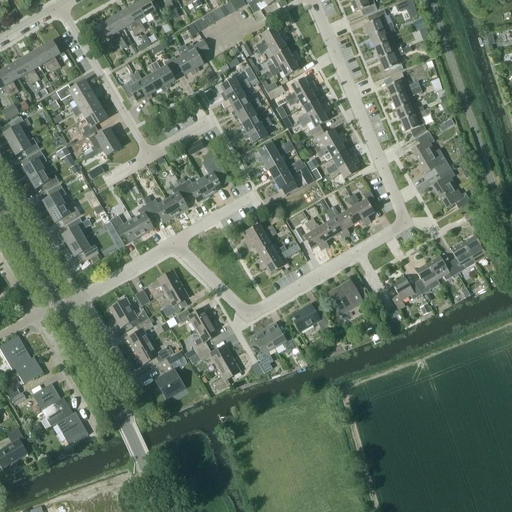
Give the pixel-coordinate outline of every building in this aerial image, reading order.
[(148,0),(143,0),(137,4),(144,17),(148,23),(153,20),(156,24),(161,22),(155,11),(148,0)] [(162,0),(166,5),(172,15),(177,12),(171,2),(174,0),(162,0)] [(202,6),(198,0),(193,3),(196,9),(202,6)] [(235,0),(234,0),(230,3),(235,11),(235,12),(240,9),(235,0)] [(242,0),(235,0),(240,9),(246,6),(242,0)] [(267,7),(277,0),(254,0),(252,2),(249,3),(247,4),(253,14),(259,10),(256,5),(260,2),(260,1),(261,0),(263,0),(264,1),(267,7)] [(375,5),(372,0),(353,0),(350,1),(355,13),(360,11),(363,17),(377,11),(375,5)] [(410,0),(408,0),(395,6),(398,12),(406,9),(410,18),(417,15),(412,1),(410,0)] [(260,2),(256,5),(260,10),(260,11),(267,7),(264,1),(261,3),(260,2)] [(226,5),(225,6),(230,15),(235,11),(230,3),(226,5)] [(139,21),(144,17),(137,4),(126,10),(140,34),(145,31),(139,21)] [(225,6),(219,9),(224,18),(230,15),(225,6)] [(219,9),(214,12),(219,21),(224,18),(219,9)] [(135,37),(140,34),(126,10),(116,16),(124,30),(129,26),(135,37)] [(369,38),(393,27),(391,23),(386,25),(383,18),(387,17),(384,10),(369,17),(372,23),(364,26),(369,38)] [(214,12),(209,15),(214,24),(219,21),(214,12)] [(209,15),(203,18),(208,27),(214,24),(209,15)] [(119,46),(121,51),(127,48),(118,33),(124,30),(116,16),(105,22),(119,46)] [(203,18),(198,21),(203,30),(208,27),(203,18)] [(426,26),(423,19),(415,22),(418,29),(426,26)] [(198,21),(193,24),(198,33),(203,30),(198,21)] [(114,49),(119,46),(105,22),(95,28),(102,42),(108,39),(114,49)] [(193,24),(187,28),(192,37),(198,33),(193,24)] [(393,27),(369,38),(374,49),(388,43),(385,35),(388,34),(389,35),(395,32),(393,27)] [(255,47),(258,51),(285,36),(283,32),(278,34),(275,28),(261,35),(265,43),(262,45),(262,43),(255,47)] [(273,57),(287,49),(283,42),(288,40),(285,36),(258,51),(260,56),(265,53),(268,59),(270,58),(273,57)] [(153,44),(150,39),(144,42),(145,43),(147,47),(153,44)] [(42,48),(55,71),(60,68),(54,58),(60,55),(52,41),(42,48)] [(203,66),(199,58),(209,52),(203,42),(193,47),(192,45),(186,49),(184,46),(180,48),(195,74),(199,72),(198,69),(203,66)] [(145,43),(137,47),(139,52),(147,47),(145,43)] [(388,43),(374,49),(379,60),(403,50),(401,45),(394,48),(395,49),(391,51),(388,43)] [(252,55),(246,44),(240,48),(246,58),(252,55)] [(50,74),(55,71),(42,48),(31,54),(39,67),(45,64),(50,74)] [(176,61),(182,73),(184,76),(189,73),(192,76),(195,74),(180,48),(177,50),(181,58),(176,61)] [(290,55),(287,49),(273,57),(270,58),(274,65),(267,68),(270,72),(297,57),(295,53),(290,55)] [(405,55),(403,50),(379,60),(383,72),(389,69),(391,75),(403,70),(401,64),(398,66),(394,58),(398,56),(398,57),(405,55)] [(34,70),(39,67),(31,54),(21,60),(34,83),(40,81),(34,70)] [(281,70),(285,78),(299,70),(295,63),(300,61),(297,57),(270,72),(272,77),(278,73),(278,72),(281,70)] [(177,75),(182,73),(176,61),(174,58),(169,61),(177,75)] [(30,86),(34,83),(21,60),(10,66),(18,79),(24,76),(30,86)] [(177,75),(169,61),(164,63),(166,67),(173,78),(177,75)] [(175,82),(173,78),(166,67),(160,70),(156,62),(152,64),(167,90),(171,88),(169,85),(175,82)] [(167,90),(152,64),(148,66),(153,74),(147,77),(156,93),(161,90),(163,92),(167,90)] [(223,74),(229,71),(226,65),(220,69),(223,74)] [(0,71),(14,96),(19,93),(13,82),(18,79),(10,66),(0,71)] [(220,95),(222,99),(248,84),(254,81),(256,80),(249,68),(244,71),(249,79),(238,85),(235,79),(220,88),(223,93),(220,95)] [(14,96),(0,71),(0,89),(3,88),(9,98),(14,96)] [(156,93),(147,77),(142,80),(137,73),(133,75),(148,101),(152,99),(151,95),(156,93)] [(415,89),(413,84),(406,87),(407,88),(403,90),(400,82),(404,80),(402,74),(389,79),(391,85),(386,87),(391,99),(415,89)] [(129,101),(134,98),(137,103),(142,100),(144,103),(148,101),(133,75),(129,77),(131,81),(126,84),(121,87),(129,101)] [(285,98),(287,103),(315,87),(312,83),(307,85),(304,79),(290,87),(294,94),(291,96),(291,95),(285,98)] [(70,96),(74,101),(91,91),(85,81),(70,90),(68,86),(56,93),(61,101),(70,96)] [(440,81),(433,83),(436,93),(443,91),(440,81)] [(267,94),(277,88),(274,83),(267,87),(264,89),(267,94)] [(250,88),(248,84),(222,99),(224,102),(228,101),(231,106),(246,98),(243,92),(250,88)] [(270,101),(284,93),(281,86),(267,94),(270,101)] [(317,91),(315,87),(287,103),(290,107),(296,103),(295,102),(298,101),(302,108),(316,100),(312,93),(317,91)] [(415,89),(391,99),(395,110),(409,104),(407,99),(422,93),(419,87),(415,89)] [(96,100),(91,91),(74,101),(77,106),(70,110),(73,114),(96,100)] [(249,103),(246,98),(231,106),(233,112),(231,114),(233,117),(259,103),(257,99),(249,103)] [(102,110),(96,100),(73,114),(75,118),(81,114),(85,120),(102,110)] [(320,107),(316,100),(302,108),(307,115),(303,117),(303,116),(297,119),(299,124),(327,108),(324,104),(320,107)] [(25,102),(20,106),(23,111),(29,108),(25,102)] [(56,102),(49,106),(53,112),(59,108),(56,102)] [(449,102),(443,104),(447,116),(454,113),(449,102)] [(261,107),(259,103),(233,117),(235,121),(238,120),(241,125),(256,117),(253,111),(261,107)] [(424,112),(422,107),(416,110),(416,111),(413,112),(409,104),(395,110),(400,122),(424,112)] [(3,111),(1,112),(6,121),(8,120),(19,114),(16,108),(14,105),(13,106),(3,111)] [(308,126),(312,124),(314,129),(310,132),(312,136),(325,129),(322,125),(328,121),(324,115),(329,112),(327,108),(299,124),(302,128),(308,125),(308,126)] [(102,110),(85,120),(88,125),(82,129),(84,133),(81,134),(84,139),(98,131),(95,126),(107,119),(102,110)] [(431,114),(429,110),(424,112),(400,122),(405,133),(410,131),(413,139),(425,131),(423,126),(425,125),(422,118),(431,114)] [(59,115),(53,118),(56,123),(61,121),(61,120),(59,115)] [(26,128),(23,121),(20,117),(8,125),(11,130),(3,134),(10,145),(24,137),(21,131),(26,128)] [(260,122),(256,117),(241,125),(244,130),(241,133),(244,136),(270,122),(269,121),(268,118),(267,118),(260,122)] [(450,119),(444,123),(447,129),(454,125),(450,119)] [(270,122),(244,136),(246,140),(249,139),(252,144),(267,136),(264,130),(272,126),(270,122)] [(110,129),(96,138),(95,136),(89,139),(93,147),(90,148),(90,149),(92,152),(93,152),(118,137),(116,133),(113,134),(110,129)] [(327,133),(325,129),(312,136),(318,147),(314,150),(317,154),(344,138),(342,134),(337,137),(333,130),(327,133)] [(435,153),(434,153),(429,144),(434,142),(428,133),(416,140),(420,145),(411,151),(418,162),(435,153)] [(28,142),(24,137),(10,145),(16,156),(23,152),(27,157),(39,150),(36,145),(33,139),(28,142)] [(118,137),(93,152),(95,156),(103,152),(106,157),(121,148),(118,143),(120,141),(118,137)] [(461,137),(455,141),(456,145),(463,142),(461,137)] [(346,142),(344,138),(317,154),(319,158),(325,155),(324,154),(328,152),(332,159),(345,151),(341,145),(346,142)] [(186,149),(189,155),(203,147),(199,141),(186,149)] [(259,164),(290,146),(292,145),(290,141),(273,151),(270,145),(257,153),(260,158),(257,160),(259,164)] [(278,158),(292,150),(294,149),(292,145),(290,146),(259,164),(261,168),(265,166),(268,172),(281,164),(278,158)] [(70,155),(66,147),(56,153),(60,161),(70,155)] [(90,149),(83,153),(85,157),(87,156),(93,152),(92,152),(90,149)] [(439,150),(434,153),(435,153),(418,162),(426,174),(434,169),(437,175),(449,168),(439,150)] [(23,168),(29,179),(48,168),(45,162),(46,162),(40,151),(28,159),(31,164),(23,168)] [(349,158),(345,151),(332,159),(336,166),(333,168),(332,167),(326,170),(329,175),(356,159),(353,155),(349,158)] [(319,166),(315,159),(306,163),(310,171),(319,166)] [(356,159),(329,175),(331,179),(337,176),(337,175),(340,173),(344,180),(357,172),(353,166),(358,163),(356,159)] [(270,183),(294,169),(302,164),(300,160),(284,169),(281,164),(268,172),(271,177),(268,179),(270,183)] [(216,179),(221,176),(226,174),(219,162),(205,170),(208,175),(200,180),(209,196),(222,189),(216,179)] [(81,171),(76,163),(70,166),(71,168),(70,169),(74,176),(81,171)] [(294,169),(270,183),(272,186),(275,185),(279,191),(281,189),(285,196),(296,190),(289,177),(297,173),(301,170),(306,167),(304,163),(303,164),(302,164),(294,169)] [(104,173),(100,166),(90,172),(93,179),(104,173)] [(306,167),(301,170),(302,173),(308,185),(314,182),(306,167)] [(53,173),(52,174),(48,168),(29,179),(36,190),(43,185),(46,191),(59,183),(53,173)] [(449,168),(437,175),(441,181),(432,186),(439,197),(455,188),(450,179),(455,177),(449,168)] [(320,176),(316,169),(311,172),(315,178),(320,176)] [(186,182),(180,186),(187,198),(192,195),(197,203),(209,196),(200,180),(192,185),(189,180),(186,182)] [(49,213),(64,204),(60,198),(66,195),(60,185),(47,192),(50,198),(43,202),(49,213)] [(187,198),(180,186),(171,191),(174,195),(166,200),(175,216),(187,209),(182,201),(187,198)] [(461,196),(455,188),(439,197),(446,209),(455,204),(458,210),(470,203),(465,194),(461,196)] [(374,214),(370,208),(377,204),(370,192),(363,196),(366,201),(359,205),(357,201),(358,201),(354,195),(350,197),(366,225),(370,222),(367,218),(374,214)] [(148,197),(143,200),(146,206),(151,203),(148,197)] [(345,213),(353,226),(359,222),(362,227),(366,225),(350,197),(346,200),(349,206),(350,205),(352,208),(345,213)] [(151,203),(146,206),(153,218),(158,215),(163,223),(175,216),(166,200),(157,205),(155,201),(151,203)] [(74,206),(67,210),(64,204),(49,213),(55,223),(61,220),(64,225),(80,216),(74,206)] [(146,206),(137,211),(140,216),(132,220),(141,237),(153,229),(148,221),(153,218),(146,206)] [(275,207),(268,211),(271,216),(278,212),(275,207)] [(329,210),(345,237),(349,235),(346,230),(353,226),(345,213),(338,217),(336,214),(337,213),(333,207),(329,210)] [(324,225),(332,238),(338,235),(341,239),(345,237),(329,210),(325,212),(328,218),(329,218),(331,221),(324,225)] [(466,222),(477,216),(474,210),(462,216),(466,222)] [(141,237),(132,220),(123,225),(118,216),(109,221),(117,235),(117,234),(119,237),(124,235),(129,244),(141,237)] [(88,220),(82,223),(79,219),(67,226),(70,231),(62,236),(69,247),(83,238),(80,232),(85,229),(85,228),(91,225),(88,220)] [(308,222),(324,249),(328,247),(325,242),(332,238),(324,225),(317,229),(315,226),(316,225),(313,219),(308,222)] [(324,249),(308,222),(304,224),(307,231),(309,230),(310,233),(303,237),(311,251),(317,247),(320,252),(324,249)] [(244,242),(247,246),(274,230),(271,226),(265,229),(266,231),(263,232),(258,225),(245,233),(249,239),(244,242)] [(305,241),(298,229),(292,232),(299,244),(305,241)] [(276,235),(274,230),(247,246),(249,250),(254,247),(257,254),(271,246),(267,239),(270,237),(270,238),(276,235)] [(117,235),(112,237),(119,249),(124,246),(119,237),(117,234),(117,235)] [(475,236),(463,244),(472,260),(481,255),(484,259),(487,257),(475,236)] [(87,244),(83,238),(69,247),(75,257),(82,253),(85,258),(98,251),(92,241),(87,244)] [(284,247),(279,250),(275,244),(271,246),(257,254),(261,260),(256,263),(259,267),(286,251),(284,247)] [(464,265),(472,260),(463,244),(451,251),(456,259),(450,263),(457,275),(466,270),(464,265)] [(283,267),(280,262),(300,251),(297,245),(286,251),(259,267),(261,271),(266,268),(270,275),(283,267)] [(91,259),(93,263),(99,260),(96,255),(91,259)] [(437,281),(443,277),(446,282),(457,275),(450,263),(445,266),(440,257),(427,264),(437,281)] [(431,290),(440,285),(437,281),(427,264),(415,271),(420,280),(415,283),(422,295),(431,290)] [(173,272),(157,281),(148,286),(151,291),(161,288),(165,294),(180,285),(173,272)] [(392,285),(398,295),(391,299),(398,312),(405,308),(401,302),(410,296),(413,301),(422,295),(415,283),(409,287),(404,278),(392,285)] [(365,309),(371,305),(363,291),(357,295),(350,282),(328,295),(340,316),(362,303),(365,309)] [(188,298),(180,285),(165,294),(171,305),(162,310),(166,318),(178,312),(175,306),(188,298)] [(142,307),(150,303),(143,291),(135,296),(142,307)] [(133,329),(137,326),(148,319),(144,311),(135,316),(126,300),(109,309),(120,328),(129,323),(133,329)] [(323,332),(331,328),(322,312),(316,316),(310,305),(289,317),(299,334),(317,323),(323,332)] [(426,305),(421,308),(425,315),(430,313),(426,305)] [(189,320),(195,331),(211,322),(203,309),(189,316),(186,311),(175,317),(180,325),(189,320)] [(153,327),(148,319),(137,326),(140,331),(127,339),(135,352),(150,343),(144,332),(153,327)] [(173,319),(167,322),(170,328),(176,324),(173,319)] [(218,335),(211,322),(195,331),(202,342),(192,348),(197,355),(208,349),(205,343),(218,335)] [(287,354),(297,348),(291,338),(285,341),(275,324),(269,327),(271,328),(265,332),(264,330),(263,330),(275,349),(278,355),(285,351),(287,354)] [(275,349),(263,330),(264,332),(259,335),(257,333),(252,336),(263,354),(257,358),(262,368),(261,369),(263,373),(271,369),(268,365),(273,362),(268,353),(275,349)] [(377,332),(380,339),(389,336),(387,331),(384,332),(384,330),(377,332)] [(31,359),(22,344),(18,337),(0,346),(0,350),(12,371),(15,369),(31,359)] [(159,363),(166,359),(170,357),(170,356),(174,354),(171,349),(167,351),(166,349),(157,354),(150,343),(135,352),(142,365),(156,357),(159,363)] [(211,354),(208,349),(197,355),(201,363),(210,358),(217,369),(232,359),(225,346),(211,354)] [(181,352),(175,355),(181,365),(187,362),(181,352)] [(15,369),(24,385),(43,374),(34,358),(31,359),(15,369)] [(166,399),(184,388),(171,368),(166,359),(156,365),(160,373),(164,371),(167,375),(156,381),(166,399)] [(232,359),(217,369),(223,379),(213,384),(218,392),(229,386),(226,381),(240,373),(232,359)] [(32,396),(42,412),(44,410),(61,400),(51,384),(32,396)] [(20,394),(16,387),(5,394),(9,401),(20,394)] [(15,406),(26,400),(22,394),(11,400),(15,406)] [(63,399),(61,400),(44,410),(42,412),(41,412),(51,428),(56,425),(56,424),(73,415),(73,414),(63,399)] [(56,424),(56,425),(65,440),(69,447),(88,436),(75,413),(73,414),(73,415),(56,424)] [(35,426),(28,430),(33,438),(39,434),(35,426)] [(0,451),(0,465),(4,471),(28,456),(22,445),(26,443),(26,442),(23,439),(18,429),(7,435),(12,444),(0,451)]
